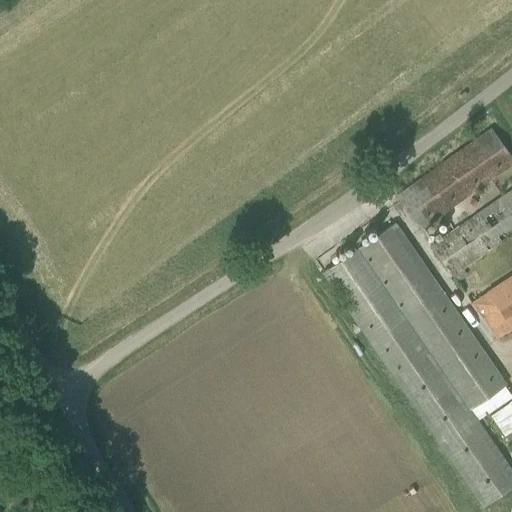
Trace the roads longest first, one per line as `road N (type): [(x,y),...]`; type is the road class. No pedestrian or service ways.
road 1 (unclassified): [(53,382),(92,369),(389,170),(511,77)]
road 2 (unclassified): [(53,382),(135,511)]
